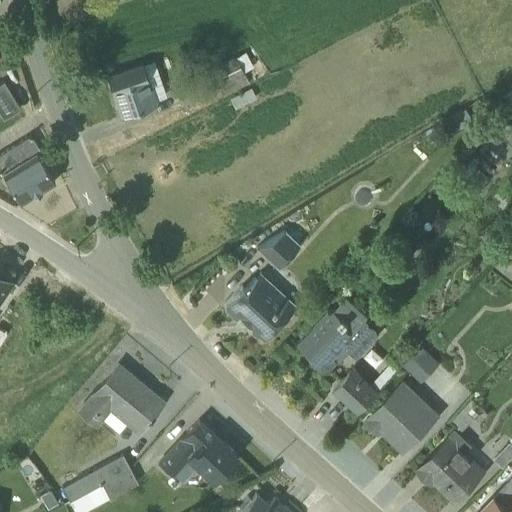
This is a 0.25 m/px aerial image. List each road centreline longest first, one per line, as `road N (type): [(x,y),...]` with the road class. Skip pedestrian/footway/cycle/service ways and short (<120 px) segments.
road 1 (residential): [(135,297),(86,192),(19,0)]
road 2 (residential): [(362,511),(135,297)]
road 3 (residential): [(135,297),(74,271),(0,222)]
